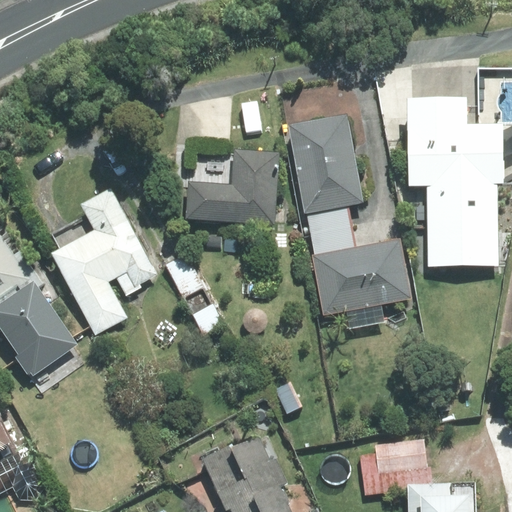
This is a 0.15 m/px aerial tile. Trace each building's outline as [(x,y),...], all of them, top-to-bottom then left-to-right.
[(470,98),(411,98),(411,186),(429,186),(429,267),(499,267),(499,186),(507,186),(507,122),(470,122),(470,98)] [(257,100),(241,103),(245,135),(261,133),(257,100)] [(226,104),(208,105),(209,135),(227,134),(226,104)] [(351,115),(292,125),(307,213),(366,203),(351,115)] [(199,184),(191,184),(189,221),(277,225),(280,155),(236,153),(235,186),(199,184)] [(73,246),(55,255),(98,337),(131,320),(112,284),(119,280),(128,299),(143,291),(141,287),(161,277),(129,217),(138,212),(123,185),(84,205),(94,225),(69,238),(73,246)] [(0,307),(39,282),(9,235),(0,240),(0,307)] [(403,238),(315,255),(327,315),(415,298),(403,238)] [(193,318),(205,339),(229,325),(187,253),(165,266),(186,302),(189,300),(198,315),(193,318)] [(84,348),(39,285),(0,312),(0,328),(37,381),(84,348)] [(293,382),(277,389),(289,415),(304,408),(293,382)] [(0,416),(0,449),(13,443),(0,416)] [(0,465),(0,493),(15,487),(23,505),(46,495),(27,454),(0,465)] [(479,511),(478,482),(409,485),(409,511),(479,511)]
